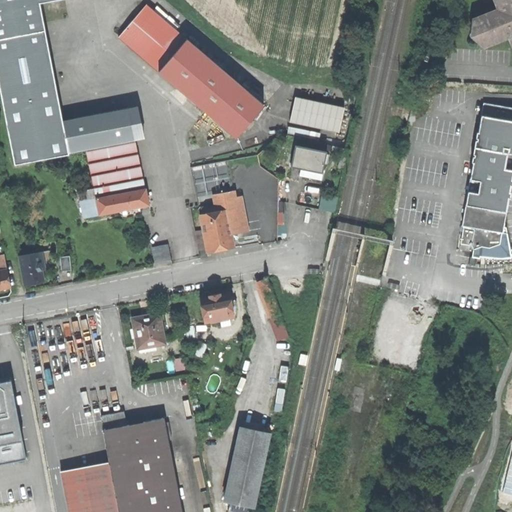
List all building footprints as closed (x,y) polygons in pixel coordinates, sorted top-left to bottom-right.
[(0,0),(0,40),(46,31),(41,4),(60,0),(0,0)] [(511,42),(511,0),(495,0),(498,8),(473,18),(484,46),(509,36),(511,42)] [(119,38),(159,72),(187,39),(147,5),(119,38)] [(72,155),(71,153),(65,121),(63,122),(46,31),(0,40),(0,85),(16,166),(72,155)] [(195,37),(190,42),(264,106),(269,101),(195,37)] [(190,42),(187,39),(159,72),(236,138),(264,106),(190,42)] [(340,131),(346,105),(295,95),(290,121),(340,131)] [(472,244),(475,249),(483,247),(490,247),(502,243),(505,226),(511,191),(511,107),(487,103),(464,224),(467,225),(463,243),(472,244)] [(71,153),(88,150),(135,141),(129,109),(65,121),(71,153)] [(98,199),(101,215),(121,211),(121,213),(124,215),(128,214),(130,211),(129,209),(135,208),(149,205),(135,141),(88,150),(98,199)] [(308,168),(324,172),(328,151),(298,144),(294,165),(308,168)] [(222,168),(227,193),(235,191),(230,166),(222,168)] [(215,195),(218,211),(219,213),(228,212),(232,235),(249,231),(242,196),(237,198),(235,191),(227,193),(215,195)] [(85,218),(101,215),(98,199),(82,202),(85,218)] [(205,233),(209,253),(221,250),(235,248),(232,235),(228,212),(219,213),(218,211),(210,212),(211,215),(202,217),(205,233)] [(511,248),(508,227),(505,226),(502,243),(490,247),(483,247),(475,249),(474,256),(482,257),(482,255),(489,257),(498,257),(502,256),(503,258),(511,256),(511,248)] [(201,254),(209,253),(205,233),(197,235),(201,254)] [(156,250),(158,265),(172,262),(170,248),(156,250)] [(50,252),(39,254),(42,270),(49,269),(48,264),(52,264),(50,252)] [(20,257),(26,285),(35,284),(44,282),(42,270),(39,254),(20,257)] [(61,259),(63,273),(73,272),(71,258),(61,259)] [(0,290),(11,288),(7,269),(0,270),(0,290)] [(273,324),(282,321),(267,280),(258,283),(273,324)] [(200,299),(205,323),(220,320),(230,318),(234,317),(229,293),(220,295),(212,296),(212,294),(209,292),(204,293),(203,296),(203,298),(200,299)] [(132,319),(138,349),(165,344),(159,313),(144,316),(132,319)] [(231,325),(230,318),(220,320),(222,327),(231,325)] [(299,364),(307,365),(309,355),(301,353),(299,364)] [(12,378),(0,379),(0,462),(26,458),(12,378)] [(101,416),(104,430),(128,426),(125,412),(112,414),(101,416)] [(183,511),(169,440),(173,439),(170,422),(166,423),(165,419),(128,426),(104,430),(103,431),(109,464),(118,511),(183,511)] [(257,431),(241,428),(225,502),(255,508),(271,434),(257,431)] [(61,473),(68,511),(118,511),(109,464),(61,473)]
